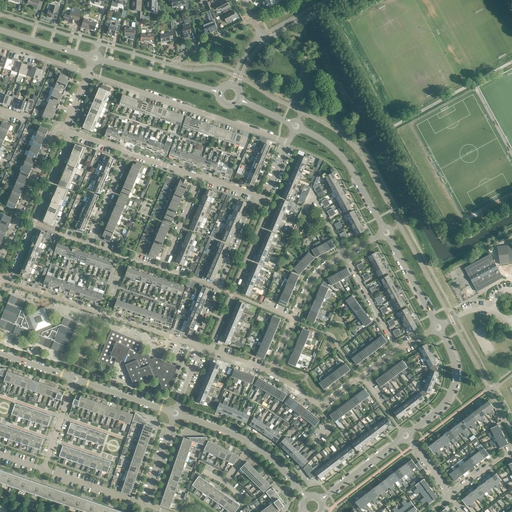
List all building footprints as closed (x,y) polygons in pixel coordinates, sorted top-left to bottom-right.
[(39,0),(28,0),(28,3),(37,7),(37,9),(40,10),(43,2),(39,1),(40,0),(39,0)] [(132,0),(132,9),(140,10),(141,0),(132,0)] [(154,0),(146,0),(147,10),(154,10),(154,13),(157,13),(157,6),(154,6),(154,0)] [(184,0),(171,0),(173,7),(185,5),(186,11),(190,10),(189,3),(185,4),(184,0)] [(220,7),(222,11),(231,7),(227,1),(223,3),(222,0),(214,4),(217,9),(220,7)] [(57,12),(59,7),(52,5),(50,10),(49,9),(47,16),(56,19),(59,13),(57,12)] [(70,15),(65,13),(63,20),(68,22),(68,23),(72,24),(73,20),(78,22),(81,14),(72,11),(70,15)] [(233,21),(237,19),(233,11),(223,16),(227,22),(232,19),(233,21)] [(97,23),(84,19),(82,26),(94,30),(97,23)] [(217,30),(214,21),(203,26),(205,33),(213,30),(213,31),(217,30)] [(107,34),(114,36),(117,26),(120,27),(120,24),(116,23),(115,26),(110,24),(107,34)] [(190,32),(191,32),(189,24),(183,25),(184,30),(182,30),(184,38),(191,36),(190,32)] [(136,28),(125,27),(125,28),(125,29),(125,34),(125,36),(126,36),(127,37),(127,36),(128,37),(129,36),(129,34),(135,35),(136,28)] [(153,40),(154,34),(147,33),(147,34),(141,34),(141,41),(146,42),(146,41),(150,42),(150,40),(153,40)] [(170,39),(173,39),(172,33),(164,34),(165,35),(160,35),(161,38),(160,38),(160,39),(161,39),(161,42),(168,42),(168,40),(170,40),(170,39)] [(296,41),(294,36),(288,39),(291,44),(297,42),(296,41)] [(12,60),(8,58),(4,68),(12,71),(16,59),(13,58),(12,60)] [(19,60),(16,59),(12,71),(19,73),(22,63),(18,62),(19,60)] [(27,65),(22,63),(19,73),(26,76),(30,64),(27,63),(27,65)] [(33,65),(30,64),(26,76),(34,78),(37,68),(33,67),(33,65)] [(41,70),(37,68),(34,78),(41,81),(43,76),(44,77),(45,73),(44,73),(45,69),(42,68),(41,70)] [(60,74),(57,81),(67,85),(69,81),(71,82),(72,78),(60,74)] [(67,85),(57,81),(54,88),(66,93),(67,90),(65,89),(67,85)] [(104,87),(103,89),(99,88),(97,93),(107,97),(110,92),(106,91),(107,88),(104,87)] [(66,93),(54,88),(51,95),(61,99),(63,95),(65,96),(66,93)] [(107,97),(97,93),(95,98),(105,102),(107,97)] [(123,94),(122,95),(119,105),(124,107),(128,96),(123,94)] [(12,97),(6,95),(3,104),(9,106),(11,100),(14,101),(16,96),(13,95),(12,97)] [(61,99),(51,95),(48,103),(60,107),(61,105),(59,104),(61,99)] [(16,96),(14,101),(17,102),(15,108),(21,110),(24,101),(18,99),(19,97),(19,96),(16,96)] [(133,98),(128,96),(124,107),(129,108),(133,98)] [(105,102),(95,98),(93,103),(103,107),(105,102)] [(138,100),(133,98),(129,108),(135,110),(138,100)] [(28,102),(24,101),(21,110),(27,112),(28,109),(31,110),(34,101),(29,99),(28,102)] [(143,101),(138,100),(135,110),(140,112),(143,101)] [(148,103),(143,101),(140,112),(145,114),(148,103)] [(60,107),(48,103),(45,110),(55,114),(57,109),(59,110),(60,107)] [(103,107),(93,103),(91,108),(101,112),(103,107)] [(154,105),(148,103),(145,114),(150,115),(154,105)] [(159,107),(154,105),(150,115),(155,117),(159,107)] [(164,108),(159,107),(155,117),(160,119),(164,108)] [(101,112),(91,108),(89,113),(99,117),(101,112)] [(169,110),(164,108),(160,119),(165,121),(169,110)] [(55,114),(45,110),(42,117),(54,122),(55,119),(53,118),(55,114)] [(174,112),(169,110),(165,121),(170,122),(174,112)] [(179,114),(174,112),(170,122),(175,124),(179,114)] [(99,117),(89,113),(87,118),(97,122),(99,117)] [(184,115),(179,114),(175,124),(181,126),(184,115)] [(186,116),(186,117),(183,127),(188,128),(192,118),(186,116)] [(97,122),(87,118),(85,123),(95,127),(97,122)] [(197,120),(192,118),(188,128),(193,130),(197,120)] [(202,121),(197,120),(193,130),(198,132),(202,121)] [(207,123),(202,121),(198,132),(203,134),(207,123)] [(10,125),(2,122),(0,127),(8,130),(10,125)] [(95,127),(85,123),(82,128),(93,132),(95,127)] [(212,125),(207,123),(203,134),(208,135),(212,125)] [(217,127),(212,125),(208,135),(213,137),(217,127)] [(48,130),(40,126),(38,131),(46,135),(48,130)] [(114,126),(113,129),(110,138),(115,140),(119,128),(114,126)] [(8,130),(0,127),(0,132),(6,135),(8,130)] [(105,136),(110,138),(113,129),(108,127),(105,136)] [(222,128),(217,127),(213,137),(219,139),(222,128)] [(124,130),(119,128),(115,140),(120,142),(121,140),(123,132),(124,130)] [(227,130),(222,128),(219,139),(224,141),(227,130)] [(129,132),(124,130),(123,132),(121,140),(126,141),(129,132)] [(232,132),(227,130),(224,141),(229,142),(232,132)] [(46,135),(38,131),(36,136),(44,140),(46,135)] [(134,134),(129,132),(126,141),(131,143),(134,134)] [(238,134),(232,132),(229,142),(234,144),(238,134)] [(139,136),(134,134),(131,143),(136,145),(139,136)] [(243,135),(238,134),(234,144),(239,146),(243,135)] [(248,137),(243,135),(239,146),(244,148),(248,137)] [(44,140),(36,136),(34,141),(42,145),(44,140)] [(144,137),(139,136),(136,145),(141,147),(144,137)] [(149,139),(144,137),(141,147),(146,148),(149,139)] [(155,141),(149,139),(146,148),(151,150),(155,141)] [(42,145),(34,141),(32,146),(40,150),(42,145)] [(160,143),(155,141),(151,150),(156,152),(160,143)] [(166,141),(165,144),(162,154),(167,155),(171,142),(166,141)] [(262,142),(260,147),(269,151),(271,146),(262,142)] [(165,144),(160,143),(156,152),(162,154),(165,144)] [(75,144),(74,148),(73,149),(84,154),(86,149),(75,144)] [(40,150),(32,146),(30,151),(38,155),(40,150)] [(177,149),(172,147),(169,156),(174,158),(177,149)] [(269,151),(260,147),(257,152),(267,156),(269,151)] [(84,154),(73,149),(71,154),(81,159),(84,154)] [(182,150),(177,149),(174,158),(179,160),(182,150)] [(187,152),(182,150),(179,160),(184,161),(187,152)] [(38,155),(30,151),(27,156),(36,159),(38,155)] [(193,154),(187,152),(184,161),(189,163),(193,154)] [(267,156),(257,152),(255,157),(264,161),(267,156)] [(81,159),(71,154),(69,159),(79,164),(81,159)] [(198,156),(193,154),(189,163),(195,165),(198,156)] [(105,155),(103,160),(112,164),(115,159),(105,155)] [(296,157),(295,159),(306,164),(308,158),(305,157),(300,155),(298,158),(296,158),(296,157)] [(36,159),(27,156),(25,161),(33,164),(36,159)] [(203,157),(198,156),(195,165),(200,167),(203,157)] [(208,159),(203,157),(200,167),(205,168),(208,159)] [(264,161),(255,157),(253,162),(262,166),(264,161)] [(79,164),(69,159),(67,164),(77,169),(79,164)] [(213,161),(208,159),(205,168),(210,170),(213,161)] [(306,164),(295,159),(294,161),(295,161),(295,160),(297,162),(295,165),(304,169),(306,164)] [(112,164),(103,160),(101,165),(110,169),(112,164)] [(33,164),(25,161),(23,166),(31,169),(33,164)] [(218,163),(213,161),(210,170),(215,172),(217,164),(218,165),(218,163)] [(131,169),(139,172),(142,174),(145,166),(136,162),(135,165),(133,164),(131,169)] [(262,166),(253,162),(251,167),(260,171),(262,166)] [(77,169),(67,164),(65,169),(75,174),(77,169)] [(215,172),(214,174),(219,176),(223,166),(218,165),(217,164),(215,172)] [(110,169),(101,165),(99,170),(108,174),(110,169)] [(304,169),(295,165),(294,169),(291,169),(292,168),(291,168),(291,170),(301,174),(304,169)] [(31,169),(23,166),(21,171),(29,174),(31,169)] [(228,168),(223,166),(219,176),(225,177),(228,168)] [(260,171),(251,167),(249,172),(258,176),(260,171)] [(233,170),(228,168),(225,177),(230,179),(233,170)] [(75,174),(65,169),(63,174),(73,179),(75,174)] [(139,172),(131,169),(129,174),(137,177),(139,172)] [(108,174),(99,170),(97,175),(106,179),(108,174)] [(301,174),(291,170),(290,172),(290,171),(292,172),(291,176),(299,179),(301,174)] [(29,174),(21,171),(19,176),(27,179),(29,174)] [(325,177),(327,182),(335,178),(333,175),(335,173),(336,174),(336,173),(335,171),(325,177)] [(258,176),(249,172),(247,177),(256,181),(258,176)] [(73,179),(63,174),(61,179),(71,184),(73,179)] [(137,177),(129,174),(127,179),(135,182),(137,177)] [(106,179),(97,175),(95,180),(104,184),(106,179)] [(27,179),(19,176),(17,181),(25,184),(27,179)] [(299,179),(291,176),(289,180),(287,179),(287,178),(286,180),(297,185),(299,179)] [(178,177),(175,185),(186,189),(188,184),(186,183),(187,180),(181,177),(181,178),(178,177)] [(256,181),(247,177),(245,182),(254,186),(256,181)] [(337,181),(335,178),(327,182),(330,187),(340,182),(339,180),(339,181),(337,181)] [(71,184),(61,179),(59,184),(69,189),(71,184)] [(135,182),(127,179),(124,184),(133,187),(135,182)] [(104,184),(95,180),(93,185),(102,189),(104,184)] [(297,185),(286,180),(285,182),(286,182),(286,181),(288,183),(286,186),(295,190),(297,185)] [(25,184),(17,181),(15,186),(23,189),(25,184)] [(341,183),(340,182),(330,187),(333,192),(341,188),(339,185),(341,183),(341,184),(341,183)] [(135,189),(133,187),(124,184),(122,189),(131,192),(133,194),(135,189)] [(102,189),(93,185),(91,190),(100,194),(102,189)] [(186,189),(175,185),(173,190),(184,194),(186,189)] [(23,189),(15,186),(13,191),(21,194),(23,189)] [(58,186),(56,191),(66,196),(68,191),(58,186)] [(295,190),(286,186),(285,190),(283,190),(283,189),(282,191),(293,195),(295,190)] [(343,191),(341,188),(333,192),(336,197),(346,192),(345,190),(345,191),(343,191)] [(131,192),(122,189),(120,194),(128,198),(131,192)] [(206,189),(204,194),(212,198),(214,192),(206,189)] [(184,194),(173,190),(171,195),(182,199),(184,194)] [(21,194),(13,191),(11,196),(19,199),(21,194)] [(66,196),(56,191),(54,196),(64,201),(66,196)] [(293,195),(282,191),(281,193),(282,192),(284,193),(282,197),(290,201),(293,195)] [(99,196),(90,192),(88,197),(97,201),(99,196)] [(347,193),(346,192),(336,197),(338,202),(346,198),(344,195),(346,193),(347,194),(347,193)] [(212,198),(204,194),(202,199),(210,203),(212,198)] [(182,199),(171,195),(169,199),(180,204),(182,199)] [(19,199),(11,196),(9,201),(17,204),(19,199)] [(64,201),(54,196),(51,201),(62,206),(64,201)] [(119,196),(117,201),(128,206),(130,200),(119,196)] [(97,201),(88,197),(86,202),(95,206),(97,201)] [(348,201),(346,198),(338,202),(339,203),(336,204),(338,208),(341,207),(351,202),(350,200),(350,201),(348,201)] [(180,204),(169,199),(167,204),(177,209),(180,204)] [(210,203),(202,199),(200,204),(208,208),(210,203)] [(281,199),(279,204),(287,207),(289,202),(281,199)] [(4,205),(6,206),(14,209),(17,204),(9,201),(6,200),(4,205)] [(238,200),(236,205),(244,209),(247,203),(238,200)] [(62,206),(51,201),(49,206),(60,211),(62,206)] [(128,206),(117,201),(115,206),(123,209),(126,211),(128,206)] [(95,206),(86,202),(84,207),(93,211),(95,206)] [(352,203),(351,202),(341,207),(339,209),(341,212),(343,211),(344,212),(352,208),(350,205),(352,203),(352,204),(352,203)] [(177,209),(167,204),(164,209),(175,214),(177,209)] [(211,209),(208,208),(200,204),(198,209),(206,213),(209,214),(211,209)] [(279,204),(277,209),(285,212),(286,209),(290,211),(291,209),(288,208),(287,207),(279,204)] [(244,209),(236,205),(234,210),(242,213),(244,209)] [(60,211),(49,206),(47,211),(57,216),(60,211)] [(123,209),(115,206),(113,211),(121,214),(123,209)] [(93,211),(84,207),(81,212),(91,216),(93,211)] [(175,214),(164,209),(162,214),(173,219),(175,214)] [(206,213),(198,209),(196,214),(204,217),(206,213)] [(277,209),(275,214),(282,217),(285,212),(277,209)] [(242,213),(234,210),(232,215),(240,218),(242,213)] [(57,216),(47,211),(45,216),(55,221),(57,216)] [(121,214),(113,211),(111,216),(119,219),(121,214)] [(353,211),(345,215),(343,216),(346,221),(358,214),(357,213),(355,214),(353,211)] [(91,216),(81,212),(79,217),(88,221),(91,216)] [(0,214),(0,219),(1,219),(9,223),(11,218),(1,213),(0,214)] [(173,219),(162,214),(160,220),(171,224),(173,219)] [(204,217),(196,214),(194,219),(202,222),(204,217)] [(275,214),(273,219),(280,222),(282,219),(286,221),(286,219),(284,218),(282,217),(275,214)] [(359,216),(358,214),(346,221),(349,226),(351,225),(359,221),(357,217),(359,216)] [(240,218),(232,215),(230,220),(238,223),(240,218)] [(55,221),(45,216),(43,221),(53,226),(55,221)] [(122,221),(119,219),(111,216),(109,221),(117,224),(120,226),(122,221)] [(88,221),(79,217),(77,222),(86,226),(88,221)] [(9,223),(1,219),(0,221),(0,224),(7,228),(9,223)] [(202,222),(194,219),(192,224),(200,227),(202,222)] [(273,219),(271,224),(282,229),(283,227),(279,225),(280,222),(273,219)] [(238,223),(230,220),(228,225),(236,228),(238,223)] [(117,224),(109,221),(107,226),(115,229),(117,224)] [(157,227),(160,228),(168,231),(170,226),(159,221),(157,227)] [(361,224),(359,221),(351,225),(354,230),(364,224),(363,223),(361,224)] [(86,226),(77,222),(74,230),(73,230),(83,233),(82,233),(83,231),(84,231),(86,226)] [(200,227),(192,224),(189,229),(198,233),(200,227)] [(271,224),(268,229),(276,232),(277,229),(281,231),(282,229),(271,224)] [(365,226),(364,224),(354,230),(356,235),(364,231),(362,227),(364,226),(365,226)] [(236,228),(228,225),(226,230),(234,233),(236,228)] [(115,229),(107,226),(105,231),(113,234),(115,229)] [(168,231),(160,228),(158,233),(166,236),(168,231)] [(38,229),(38,232),(36,235),(45,238),(47,233),(38,229)] [(234,233),(226,230),(224,235),(232,238),(234,233)] [(113,234),(105,231),(103,236),(105,237),(104,240),(110,242),(113,234)] [(268,231),(266,236),(277,241),(278,239),(274,237),(275,234),(268,231)] [(155,232),(153,236),(164,241),(166,236),(158,233),(155,232)] [(188,232),(186,237),(194,240),(196,235),(188,232)] [(45,238),(36,235),(34,240),(43,243),(45,238)] [(232,238),(224,235),(221,240),(230,244),(232,238)] [(164,241),(153,236),(151,241),(162,246),(164,241)] [(266,236),(263,241),(271,244),(272,241),(276,243),(277,241),(266,236)] [(194,240),(186,237),(184,242),(192,245),(194,240)] [(324,243),(321,245),(325,252),(330,250),(326,242),(326,241),(324,238),(322,240),(324,243)] [(43,243),(34,240),(32,245),(41,248),(43,243)] [(331,240),(326,242),(330,250),(335,247),(331,240)] [(162,246),(151,241),(149,246),(160,251),(162,246)] [(263,241),(261,246),(269,249),(270,250),(273,251),(274,249),(270,247),(271,244),(263,241)] [(192,245),(184,242),(182,247),(190,250),(192,245)] [(221,242),(218,247),(227,251),(229,246),(221,242)] [(317,243),(315,244),(316,246),(317,247),(321,255),(325,252),(321,245),(319,246),(317,243)] [(57,244),(54,253),(60,254),(63,245),(57,244)] [(511,244),(498,247),(499,254),(501,254),(501,257),(500,257),(501,264),(511,262),(511,244)] [(41,248),(32,245),(30,249),(39,253),(41,248)] [(68,247),(63,245),(60,254),(65,256),(68,247)] [(160,251),(149,246),(146,254),(154,258),(155,255),(158,256),(160,251)] [(261,246),(259,251),(267,254),(269,249),(261,246)] [(73,249),(68,247),(65,256),(70,258),(73,249)] [(190,250),(182,247),(180,252),(188,255),(190,250)] [(227,251),(218,247),(216,252),(224,256),(227,251)] [(317,247),(312,250),(316,257),(321,255),(317,247)] [(39,253),(30,249),(28,254),(37,258),(39,253)] [(78,251),(73,249),(70,258),(75,260),(78,251)] [(83,252),(78,251),(75,260),(80,261),(83,252)] [(259,251),(257,256),(265,259),(267,254),(259,251)] [(88,254),(83,252),(80,261),(85,263),(88,254)] [(188,255),(180,252),(178,257),(186,260),(188,255)] [(224,256),(216,252),(214,257),(222,261),(224,256)] [(303,252),(301,254),(304,256),(305,257),(311,262),(314,258),(308,252),(306,255),(303,252)] [(368,256),(371,261),(381,256),(380,254),(380,255),(378,256),(376,252),(368,256)] [(37,258),(28,254),(26,259),(35,263),(37,258)] [(93,256),(88,254),(85,263),(90,265),(93,256)] [(490,254),(472,264),(464,268),(469,277),(470,276),(473,282),(472,283),(477,292),(503,278),(498,269),(497,270),(494,265),(494,263),(495,263),(490,254)] [(99,258),(93,256),(90,265),(95,267),(99,258)] [(257,256),(255,261),(263,264),(265,259),(257,256)] [(382,258),(381,256),(371,261),(373,266),(381,262),(379,259),(381,257),(382,258)] [(186,260),(178,257),(176,262),(184,265),(186,260)] [(222,261),(214,257),(212,262),(220,266),(222,261)] [(305,257),(301,261),(307,266),(311,262),(305,257)] [(104,259),(99,258),(95,267),(101,268),(104,259)] [(35,263),(26,259),(24,264),(33,268),(35,263)] [(109,261),(104,259),(101,268),(106,270),(109,261)] [(114,263),(109,261),(106,270),(111,272),(114,263)] [(301,261),(297,264),(303,270),(307,266),(301,261)] [(220,266),(212,262),(210,267),(218,271),(220,266)] [(383,266),(381,262),(373,266),(376,271),(386,266),(385,264),(386,265),(383,266)] [(254,263),(252,268),(260,271),(262,266),(254,263)] [(33,268),(24,264),(22,269),(30,273),(33,268)] [(297,264),(293,269),(300,274),(303,270),(297,264)] [(207,266),(205,271),(216,276),(218,271),(210,267),(207,266)] [(387,268),(386,266),(376,271),(379,277),(387,272),(385,269),(387,267),(387,268)] [(133,269),(128,268),(125,276),(130,278),(133,269)] [(252,268),(250,273),(258,276),(260,271),(252,268)] [(347,268),(342,271),(346,278),(350,275),(347,268)] [(30,273),(22,269),(19,275),(25,277),(25,278),(28,279),(30,273)] [(138,271),(133,269),(130,278),(129,281),(134,282),(135,279),(138,271)] [(216,276),(205,271),(202,279),(205,280),(206,277),(214,281),(216,276)] [(342,271),(337,273),(341,280),(346,278),(342,271)] [(286,274),(285,276),(297,281),(299,276),(291,272),(290,276),(286,274)] [(250,273),(248,278),(260,283),(260,281),(256,279),(258,276),(250,273)] [(337,273),(332,276),(336,283),(341,280),(337,273)] [(52,277),(47,275),(43,284),(49,286),(52,277)] [(388,275),(380,279),(378,281),(381,286),(383,284),(394,279),(392,277),(393,278),(390,278),(388,275)] [(285,276),(284,278),(288,280),(287,283),(295,286),(297,281),(285,276)] [(332,276),(327,278),(328,279),(330,283),(331,285),(334,284),(336,288),(338,287),(337,284),(336,283),(332,276)] [(57,278),(52,277),(49,286),(54,287),(57,278)] [(62,280),(57,278),(54,287),(59,289),(62,280)] [(248,278),(246,283),(253,286),(255,283),(259,285),(260,283),(248,278)] [(395,281),(394,279),(383,284),(386,289),(394,285),(392,282),(394,280),(394,281),(395,281)] [(67,282),(62,280),(59,289),(64,291),(67,282)] [(169,282),(164,280),(161,288),(166,290),(169,282)] [(72,284),(67,282),(64,291),(69,293),(72,284)] [(174,283),(169,282),(166,290),(171,292),(174,283)] [(179,285),(174,283),(171,292),(176,293),(179,285)] [(246,283),(244,288),(255,293),(256,291),(252,289),(253,286),(246,283)] [(282,284),(281,286),(284,287),(285,288),(293,291),(295,286),(287,283),(286,285),(282,284)] [(78,285),(72,284),(69,293),(75,294),(78,285)] [(197,290),(200,291),(208,295),(210,290),(202,286),(203,285),(200,284),(197,290)] [(83,287),(78,285),(75,294),(80,296),(83,287)] [(184,287),(179,285),(176,293),(182,295),(184,287)] [(321,285),(319,290),(330,295),(331,293),(327,291),(328,288),(321,285)] [(396,288),(394,285),(386,289),(389,294),(399,289),(398,287),(398,288),(396,288)] [(88,289),(83,287),(80,296),(85,298),(88,289)] [(244,288),(242,293),(252,297),(253,294),(254,295),(255,293),(244,288)] [(285,288),(283,293),(290,296),(293,291),(285,288)] [(93,291),(88,289),(85,298),(90,300),(93,291)] [(400,291),(399,289),(389,294),(391,299),(399,295),(398,292),(399,290),(400,291)] [(319,290),(317,295),(324,298),(325,295),(329,297),(330,295),(319,290)] [(98,292),(93,291),(90,300),(95,301),(98,292)] [(208,295),(200,291),(198,296),(206,300),(208,295)] [(103,294),(98,292),(95,301),(100,303),(103,294)] [(283,293),(281,298),(288,301),(290,296),(283,293)] [(11,295),(0,320),(0,326),(27,338),(30,329),(33,328),(34,332),(45,307),(27,314),(27,315),(25,316),(23,311),(24,308),(22,307),(24,301),(11,295)] [(193,300),(196,301),(204,305),(206,300),(198,296),(195,295),(193,300)] [(317,295),(315,300),(326,305),(327,303),(323,301),(324,298),(317,295)] [(401,298),(399,295),(391,299),(394,304),(404,299),(403,297),(404,298),(401,298)] [(277,296),(276,298),(280,300),(279,303),(286,306),(288,301),(281,298),(280,297),(277,296)] [(348,303),(344,306),(346,307),(355,300),(352,296),(346,300),(348,303)] [(405,301),(404,299),(394,304),(397,310),(405,305),(403,302),(405,300),(405,301)] [(122,301),(117,300),(114,308),(119,310),(122,301)] [(315,300),(313,305),(320,308),(321,305),(325,307),(326,305),(315,300)] [(355,300),(346,307),(347,309),(350,307),(352,309),(359,304),(355,300)] [(204,305),(196,301),(194,306),(202,310),(204,305)] [(238,301),(236,306),(248,311),(248,309),(244,307),(246,304),(238,301)] [(354,312),(351,314),(352,316),(362,309),(359,304),(352,309),(354,312)] [(313,305),(311,310),(318,313),(319,314),(322,315),(323,313),(319,311),(320,308),(313,305)] [(202,310),(194,306),(191,311),(200,315),(202,310)] [(236,306),(234,311),(242,314),(243,311),(247,313),(248,311),(236,306)] [(49,317),(45,307),(34,332),(38,331),(39,333),(35,342),(64,354),(78,323),(64,317),(61,324),(59,323),(58,325),(52,328),(51,326),(52,325),(50,319),(51,318),(49,317)] [(398,312),(401,317),(412,312),(411,310),(410,310),(411,311),(408,311),(406,308),(398,312)] [(362,309),(352,316),(353,318),(357,315),(359,318),(365,313),(362,309)] [(187,315),(189,316),(197,320),(200,315),(191,311),(189,310),(187,315)] [(311,310),(308,315),(316,318),(318,313),(311,310)] [(234,311),(232,316),(243,321),(244,321),(246,316),(242,314),(234,311)] [(413,314),(412,312),(401,317),(404,322),(412,318),(410,315),(412,313),(412,314),(413,314)] [(365,313),(359,318),(362,322),(368,317),(365,313)] [(308,315),(306,320),(314,323),(318,325),(318,323),(315,321),(316,318),(308,315)] [(197,320),(189,316),(187,321),(195,325),(197,320)] [(232,316),(230,321),(237,324),(239,321),(242,323),(243,321),(232,316)] [(268,317),(267,319),(278,324),(281,319),(273,316),(272,319),(268,317)] [(173,319),(168,317),(165,325),(171,327),(173,319)] [(368,317),(362,322),(365,327),(372,322),(368,317)] [(414,321),(412,318),(404,322),(407,327),(417,322),(416,320),(416,321),(414,321)] [(267,319),(266,321),(270,323),(269,326),(276,329),(278,324),(267,319)] [(195,325),(187,321),(185,326),(193,330),(195,325)] [(230,321),(228,326),(235,329),(237,324),(230,321)] [(418,324),(417,322),(407,327),(410,333),(417,328),(416,325),(417,323),(418,324)] [(193,330),(185,326),(183,331),(191,335),(193,330)] [(228,326),(225,331),(233,334),(235,329),(228,326)] [(264,327),(263,329),(265,330),(267,331),(274,334),(276,329),(269,326),(268,329),(264,327)] [(303,328),(301,333),(308,337),(309,334),(313,335),(314,333),(310,332),(310,331),(303,328)] [(111,330),(98,361),(113,367),(115,361),(120,363),(120,364),(121,361),(124,362),(124,361),(140,355),(139,351),(142,343),(111,330)] [(225,331),(223,336),(235,341),(236,339),(234,338),(235,335),(233,334),(225,331)] [(267,331),(265,336),(272,339),(274,334),(267,331)] [(379,332),(378,333),(380,337),(378,339),(382,345),(387,342),(382,335),(379,332)] [(308,337),(301,333),(299,338),(310,343),(311,341),(307,339),(308,337)] [(223,336),(221,341),(229,344),(230,341),(234,343),(235,341),(223,336)] [(265,336),(262,341),(270,344),(272,339),(265,336)] [(373,337),(371,339),(378,348),(382,345),(378,339),(375,341),(373,337)] [(310,343),(299,338),(296,343),(304,347),(305,344),(309,345),(310,343)] [(259,339),(258,341),(262,343),(260,346),(268,349),(270,344),(262,341),(261,340),(259,339)] [(371,339),(369,340),(372,343),(369,345),(374,352),(378,348),(371,339)] [(304,347),(296,343),(294,348),(306,353),(307,351),(303,349),(304,347)] [(426,344),(419,348),(421,353),(429,349),(426,344)] [(362,345),(360,346),(363,350),(360,352),(365,358),(370,355),(365,348),(364,348),(362,345)] [(369,345),(365,348),(370,355),(374,352),(369,345)] [(255,347),(254,349),(266,354),(268,349),(260,346),(259,349),(255,347)] [(306,353),(294,348),(292,353),(300,356),(301,354),(305,355),(306,353)] [(254,349),(253,351),(257,353),(256,356),(264,359),(266,354),(254,349)] [(429,349),(421,353),(424,358),(431,354),(429,349)] [(355,350),(354,352),(361,361),(365,358),(360,352),(358,354),(355,350)] [(148,352),(140,355),(124,361),(124,362),(125,365),(134,385),(157,376),(157,375),(151,359),(148,352)] [(354,356),(352,358),(357,365),(361,361),(354,352),(352,353),(354,356)] [(300,356),(292,353),(290,358),(301,363),(302,361),(298,359),(300,356)] [(426,360),(422,362),(423,364),(426,363),(427,362),(434,358),(431,354),(424,358),(426,360)] [(154,358),(151,359),(157,375),(157,376),(161,387),(168,390),(174,376),(176,376),(177,374),(175,373),(176,369),(179,370),(181,366),(176,364),(175,366),(171,364),(172,363),(170,362),(169,363),(154,357),(154,358)] [(301,363),(290,358),(288,363),(295,367),(297,363),(301,365),(301,363)] [(434,358),(427,362),(429,367),(430,367),(431,369),(436,367),(435,364),(437,363),(434,358)] [(402,360),(397,364),(402,370),(403,371),(405,374),(407,373),(404,369),(407,367),(402,360)] [(213,362),(210,367),(222,372),(223,370),(219,368),(220,365),(219,364),(213,362)] [(340,362),(338,363),(346,373),(350,370),(345,363),(342,365),(340,362)] [(338,363),(336,365),(339,368),(336,370),(341,376),(346,373),(338,363)] [(397,364),(393,367),(398,374),(402,370),(397,364)] [(210,367),(208,372),(216,375),(217,372),(221,374),(222,372),(210,367)] [(393,367),(389,370),(394,377),(398,374),(393,367)] [(431,370),(429,375),(436,378),(438,373),(436,372),(437,369),(436,367),(431,369),(431,370)] [(331,369),(329,370),(331,372),(332,373),(337,380),(341,376),(336,370),(334,372),(331,369)] [(389,370),(384,374),(389,380),(394,377),(389,370)] [(239,371),(235,383),(237,383),(239,379),(241,380),(244,372),(239,371)] [(4,381),(10,383),(13,374),(7,372),(4,381)] [(208,372),(206,377),(214,380),(216,375),(208,372)] [(332,373),(328,377),(333,383),(337,380),(332,373)] [(425,373),(424,375),(428,377),(427,380),(434,383),(436,378),(429,375),(427,374),(425,373)] [(18,375),(13,374),(10,383),(15,384),(18,375)] [(384,374),(380,377),(388,387),(390,386),(387,382),(389,380),(384,374)] [(23,377),(18,375),(15,384),(20,386),(23,377)] [(323,375),(321,376),(328,386),(333,383),(328,377),(325,378),(323,375)] [(322,381),(319,383),(324,390),(328,386),(321,376),(319,378),(322,381)] [(28,379),(23,377),(20,386),(25,388),(28,379)] [(206,377),(204,382),(212,385),(213,382),(217,384),(218,382),(215,380),(214,380),(206,377)] [(380,377),(376,380),(381,387),(383,385),(386,388),(388,387),(380,377)] [(258,378),(254,385),(259,387),(263,380),(258,378)] [(33,381),(28,379),(25,388),(30,390),(33,381)] [(263,380),(259,387),(264,390),(268,383),(263,380)] [(421,381),(421,383),(424,384),(425,385),(432,388),(434,383),(427,380),(425,383),(421,381)] [(38,382),(33,381),(30,390),(35,391),(38,382)] [(44,384),(38,382),(35,391),(40,393),(44,384)] [(204,382),(202,387),(210,390),(211,390),(214,391),(215,389),(211,388),(212,385),(204,382)] [(268,383),(264,390),(266,392),(264,395),(266,397),(272,386),(268,383)] [(49,386),(44,384),(40,393),(46,395),(49,386)] [(423,390),(422,391),(426,395),(428,394),(428,392),(430,393),(432,388),(425,385),(423,390)] [(54,388),(49,386),(46,395),(51,397),(54,388)] [(272,386),(266,397),(268,398),(270,394),(273,396),(277,389),(272,386)] [(202,387),(200,392),(208,395),(210,390),(202,387)] [(59,389),(54,388),(51,397),(56,398),(59,389)] [(64,391),(59,389),(56,398),(61,400),(64,391)] [(277,389),(273,396),(278,398),(282,391),(277,389)] [(364,389),(360,392),(368,402),(369,401),(367,397),(369,395),(364,389)] [(277,400),(275,402),(277,403),(280,400),(282,401),(287,394),(282,391),(278,398),(277,400)] [(420,393),(419,392),(415,396),(420,403),(424,399),(423,397),(426,395),(422,391),(420,393)] [(200,392),(198,397),(209,401),(210,399),(206,398),(208,395),(200,392)] [(360,392),(356,395),(361,402),(363,400),(366,404),(368,402),(360,392)] [(412,393),(411,394),(413,397),(411,399),(416,406),(420,403),(415,396),(414,395),(412,393)] [(81,397),(76,395),(72,404),(78,406),(81,397)] [(356,395),(351,399),(356,405),(361,402),(356,395)] [(287,405),(285,408),(286,410),(294,400),(290,396),(285,403),(287,405)] [(86,399),(81,397),(78,406),(83,408),(86,399)] [(198,397),(196,402),(203,405),(205,402),(209,403),(209,401),(198,397)] [(91,400),(86,399),(83,408),(88,409),(91,400)] [(351,399),(347,402),(352,409),(355,407),(357,410),(359,409),(357,406),(356,405),(351,399)] [(411,399),(406,402),(411,409),(416,406),(411,399)] [(96,402),(91,400),(88,409),(93,411),(96,402)] [(219,403),(216,410),(221,413),(226,401),(224,400),(223,404),(219,403)] [(294,400),(286,410),(288,411),(291,408),(293,410),(298,403),(294,400)] [(404,400),(400,403),(402,406),(407,412),(411,409),(406,402),(406,401),(404,400)] [(226,401),(221,413),(226,415),(230,407),(227,406),(228,402),(226,401)] [(488,401),(484,404),(489,411),(494,408),(488,401)] [(101,404),(96,402),(93,411),(98,413),(101,404)] [(347,402),(343,405),(350,415),(352,414),(350,410),(352,409),(347,402)] [(296,412),(293,415),(295,416),(297,414),(298,413),(303,407),(298,403),(293,410),(296,412)] [(21,406),(15,404),(11,414),(17,416),(16,419),(17,420),(18,417),(17,417),(21,406)] [(107,406),(101,404),(98,413),(104,415),(107,406)] [(489,411),(484,404),(480,407),(485,414),(489,411)] [(343,405),(339,409),(344,415),(346,413),(349,417),(350,415),(343,405)] [(27,408),(21,406),(17,417),(18,417),(23,419),(27,408)] [(112,407),(107,406),(104,415),(109,416),(112,407)] [(402,406),(398,409),(403,416),(407,412),(402,406)] [(117,409),(112,407),(109,416),(114,418),(117,409)] [(230,407),(226,415),(231,417),(235,409),(230,407)] [(303,407),(298,413),(302,416),(307,410),(303,407)] [(485,414),(480,407),(475,411),(481,418),(485,414)] [(33,410),(27,408),(23,419),(28,420),(28,423),(29,424),(30,421),(29,421),(33,410)] [(122,411),(117,409),(114,418),(119,420),(122,411)] [(235,409),(231,417),(236,419),(240,411),(235,409)] [(245,413),(241,421),(246,423),(250,416),(247,414),(248,410),(247,410),(246,409),(245,412),(245,413)] [(339,409),(334,412),(342,422),(344,420),(341,417),(344,415),(339,409)] [(398,409),(393,412),(398,419),(403,416),(398,409)] [(39,412),(33,410),(29,421),(30,421),(35,423),(39,412)] [(304,418),(302,422),(303,423),(305,421),(306,420),(311,413),(307,410),(302,416),(304,418)] [(127,413),(122,411),(119,420),(124,422),(127,413)] [(240,411),(236,419),(241,421),(245,413),(240,411)] [(481,418),(475,411),(471,414),(476,421),(481,418)] [(45,414),(39,412),(35,423),(40,424),(39,427),(41,428),(42,425),(41,425),(45,414)] [(334,412),(330,415),(337,425),(340,423),(342,422),(334,412)] [(132,415),(127,413),(124,422),(129,424),(132,415)] [(149,423),(135,413),(133,421),(134,421),(134,422),(145,425),(147,426),(147,425),(148,424),(149,424),(149,423)] [(311,413),(306,420),(310,423),(315,417),(311,413)] [(51,416),(45,414),(41,425),(42,425),(48,427),(51,416)] [(476,421),(471,414),(467,417),(472,424),(476,421)] [(381,416),(379,418),(381,420),(382,421),(387,428),(391,424),(386,418),(384,420),(381,416)] [(254,417),(249,424),(254,427),(258,420),(254,417)] [(258,420),(254,427),(258,430),(263,423),(260,422),(263,418),(261,417),(259,419),(258,420)] [(313,425),(310,428),(312,430),(315,426),(315,427),(320,420),(315,417),(310,423),(313,425)] [(472,424),(467,417),(462,420),(468,427),(472,424)] [(468,427),(462,420),(458,424),(466,434),(468,433),(465,429),(468,427)] [(382,421),(378,424),(383,431),(387,428),(382,421)] [(263,423),(258,430),(263,433),(270,423),(268,422),(265,425),(263,423)] [(77,425),(71,423),(67,434),(72,435),(71,438),(73,439),(74,436),(73,436),(77,425)] [(270,423),(263,433),(267,436),(272,429),(274,426),(270,423)] [(371,424),(369,426),(372,429),(369,431),(374,437),(378,434),(373,428),(373,427),(371,424)] [(378,424),(373,428),(378,434),(383,431),(378,424)] [(466,434),(458,424),(454,427),(459,434),(462,432),(464,435),(466,434)] [(83,427),(77,425),(73,436),(74,436),(79,438),(83,427)] [(500,430),(498,425),(490,429),(492,432),(488,433),(489,435),(500,430)] [(13,429),(7,427),(4,438),(9,439),(10,440),(13,429)] [(89,429),(83,427),(79,438),(84,439),(83,442),(85,443),(86,440),(85,440),(89,429)] [(272,429),(267,436),(272,439),(279,429),(277,427),(274,431),(272,429)] [(459,434),(454,427),(450,430),(455,437),(459,434)] [(19,431),(13,429),(10,440),(9,439),(8,442),(10,443),(11,440),(16,442),(19,431)] [(95,431),(89,429),(85,440),(86,440),(91,442),(95,431)] [(279,429),(272,439),(276,442),(281,435),(278,433),(281,430),(279,429)] [(455,437),(450,430),(445,434),(451,440),(453,439),(456,442),(457,441),(456,438),(455,437)] [(503,434),(500,430),(489,435),(490,437),(494,436),(495,438),(503,434)] [(25,433),(19,431),(16,442),(21,443),(20,446),(22,447),(22,444),(25,433)] [(101,433),(95,431),(91,442),(96,443),(95,446),(97,447),(98,444),(97,444),(101,433)] [(362,431),(360,432),(363,435),(360,437),(365,444),(370,441),(365,434),(364,433),(362,431)] [(369,431),(365,434),(370,441),(374,437),(369,431)] [(31,435),(25,433),(22,444),(27,446),(31,435)] [(107,435),(101,433),(97,444),(98,444),(103,446),(107,435)] [(451,440),(445,434),(441,437),(446,444),(451,440)] [(505,439),(503,434),(495,438),(497,441),(493,443),(494,445),(497,444),(498,443),(505,439)] [(37,437),(31,435),(27,446),(32,448),(33,448),(37,437)] [(284,438),(279,444),(283,448),(291,439),(290,437),(289,439),(286,436),(284,438)] [(355,436),(354,437),(361,447),(365,444),(360,437),(358,439),(355,436)] [(43,439),(37,437),(33,448),(32,448),(32,450),(33,451),(34,448),(40,450),(43,439)] [(207,437),(190,437),(190,438),(190,440),(192,441),(202,445),(204,445),(207,437)] [(361,447),(354,437),(352,439),(354,442),(352,444),(357,451),(361,447)] [(446,444),(441,437),(437,440),(442,447),(446,444)] [(184,438),(182,443),(190,446),(192,441),(190,440),(184,438)] [(291,439),(283,448),(286,452),(290,448),(292,446),(290,444),(293,441),(291,439)] [(508,444),(505,439),(498,443),(500,448),(508,444)] [(442,447),(437,440),(432,443),(438,450),(438,451),(440,454),(442,452),(439,449),(442,447)] [(204,450),(209,452),(213,444),(208,441),(204,450)] [(438,450),(432,443),(428,447),(433,454),(438,450)] [(218,446),(213,444),(209,452),(214,454),(218,446)] [(344,444),(342,446),(350,456),(354,452),(349,446),(347,448),(344,444)] [(479,446),(477,448),(479,451),(484,458),(489,455),(481,444),(479,446)] [(290,448),(286,452),(290,456),(295,451),(299,447),(298,445),(295,448),(292,446),(290,448)] [(69,448),(63,446),(59,457),(64,458),(65,459),(69,448)] [(223,448),(218,446),(214,454),(219,457),(223,448)] [(350,456),(342,446),(341,447),(343,450),(341,452),(346,459),(350,456)] [(295,451),(290,456),(294,459),(300,453),(298,451),(301,448),(299,447),(295,451)] [(75,450),(69,448),(65,459),(64,458),(63,461),(65,462),(66,459),(71,461),(75,450)] [(228,451),(223,448),(219,457),(224,459),(228,451)] [(81,452),(75,450),(71,461),(76,462),(75,465),(77,466),(78,463),(77,463),(81,452)] [(144,453),(136,450),(134,456),(142,459),(144,453)] [(233,453),(228,451),(224,459),(229,461),(233,453)] [(336,451),(334,452),(341,462),(346,459),(341,452),(338,454),(336,451)] [(474,453),(472,451),(470,452),(473,456),(470,458),(476,465),(480,461),(475,454),(474,453)] [(484,458),(479,451),(475,454),(480,461),(484,458)] [(87,454),(81,452),(77,463),(78,463),(83,465),(87,454)] [(341,462),(334,452),(332,454),(335,457),(332,459),(337,465),(341,462)] [(238,455),(233,453),(229,461),(234,464),(238,455)] [(300,453),(294,459),(298,463),(304,457),(300,453)] [(93,456),(87,454),(83,465),(88,467),(89,467),(93,456)] [(307,454),(298,463),(302,467),(308,461),(305,459),(308,456),(307,454)] [(99,458),(93,456),(89,467),(88,467),(87,469),(89,470),(90,467),(95,469),(99,458)] [(142,459),(134,456),(132,461),(141,464),(142,459)] [(327,457),(325,459),(333,469),(337,465),(332,459),(330,461),(327,457)] [(105,460),(99,458),(95,469),(100,471),(99,473),(101,474),(102,471),(101,471),(105,460)] [(465,460),(464,458),(462,459),(459,461),(462,464),(467,471),(471,468),(466,461),(465,460)] [(476,465),(470,458),(466,461),(471,468),(476,465)] [(333,469),(325,459),(323,460),(326,463),(324,465),(329,472),(333,469)] [(415,465),(411,459),(407,463),(412,470),(415,468),(417,471),(419,470),(415,465)] [(111,462),(105,460),(101,471),(102,471),(107,473),(111,462)] [(457,463),(455,464),(463,474),(467,471),(462,464),(459,461),(457,463)] [(240,469),(244,473),(251,466),(247,462),(240,469)] [(308,463),(303,468),(309,477),(311,475),(313,477),(316,474),(315,472),(308,463)] [(412,470),(407,463),(403,466),(408,473),(412,470)] [(183,467),(175,464),(173,469),(182,472),(183,467)] [(463,474),(455,464),(453,465),(453,466),(451,468),(453,471),(458,478),(463,474)] [(324,465),(319,469),(324,475),(329,472),(324,465)] [(255,470),(251,466),(244,473),(248,476),(255,470)] [(408,473),(403,466),(398,469),(403,476),(406,474),(409,478),(410,476),(409,474),(408,473)] [(0,469),(0,482),(5,484),(6,483),(11,485),(10,486),(19,489),(19,488),(24,490),(33,493),(35,493),(38,494),(38,495),(46,498),(47,497),(52,499),(51,500),(60,503),(60,502),(65,504),(74,507),(79,508),(79,509),(87,511),(88,511),(89,511),(123,511),(99,504),(80,497),(72,494),(39,483),(30,480),(0,469)] [(182,472),(173,469),(171,474),(180,477),(182,472)] [(319,469),(315,472),(316,474),(320,479),(324,475),(319,469)] [(403,476),(398,469),(394,473),(399,479),(401,478),(403,476)] [(259,474),(255,470),(248,476),(252,480),(259,474)] [(453,471),(449,474),(454,481),(458,478),(453,471)] [(399,479),(394,473),(390,476),(395,483),(397,486),(400,484),(402,483),(400,480),(399,479)] [(496,473),(492,477),(497,484),(498,485),(500,487),(501,486),(499,482),(501,480),(496,473)] [(262,477),(259,474),(252,480),(256,484),(262,477)] [(204,480),(199,476),(192,485),(197,488),(195,491),(196,492),(198,490),(197,489),(204,480)] [(395,483),(390,476),(385,479),(391,486),(391,487),(393,489),(395,488),(392,485),(395,483)] [(266,481),(262,477),(256,484),(260,488),(266,481)] [(497,484),(492,477),(487,480),(493,487),(497,484)] [(391,486),(385,479),(381,482),(386,489),(391,486)] [(427,484),(423,479),(415,485),(417,488),(414,491),(415,493),(427,484)] [(209,483),(204,480),(197,489),(198,490),(202,493),(209,483)] [(493,487),(487,480),(483,483),(491,494),(493,492),(490,489),(493,487)] [(270,485),(266,481),(260,488),(264,492),(270,485)] [(386,489),(381,482),(377,486),(382,493),(386,489)] [(214,487),(209,483),(202,493),(207,496),(205,498),(207,499),(208,497),(208,496),(214,487)] [(491,494),(483,483),(479,487),(484,494),(487,492),(489,495),(491,494)] [(430,488),(427,484),(415,493),(416,495),(420,492),(422,495),(430,488)] [(132,489),(124,486),(122,492),(130,495),(132,489)] [(382,493),(377,486),(372,489),(378,496),(382,493)] [(219,491),(214,487),(208,496),(208,497),(213,500),(219,491)] [(484,494),(479,487),(474,490),(480,497),(484,494)] [(434,493),(430,488),(422,495),(424,497),(420,500),(422,502),(434,493)] [(272,491),(270,489),(266,492),(272,500),(278,495),(274,489),(272,491)] [(378,496),(372,489),(368,492),(373,499),(375,498),(378,496)] [(480,497),(474,490),(470,493),(475,500),(480,497)] [(224,494),(219,491),(213,500),(217,503),(215,505),(217,507),(219,504),(218,504),(224,494)] [(373,499),(368,492),(364,495),(369,502),(373,499)] [(437,498),(434,493),(422,502),(423,504),(427,501),(429,504),(437,498)] [(475,500),(470,493),(466,496),(471,503),(472,504),(474,507),(475,505),(473,502),(475,500)] [(230,498),(224,494),(218,504),(219,504),(223,507),(230,498)] [(284,502),(278,495),(272,500),(274,502),(280,510),(284,506),(282,504),(284,502)] [(369,502),(364,495),(360,499),(365,506),(366,507),(367,509),(369,508),(367,504),(369,502)] [(471,503),(466,496),(461,500),(467,507),(471,503)] [(235,502),(230,498),(223,507),(227,510),(226,511),(228,511),(229,511),(228,511),(235,502)] [(365,506),(360,499),(355,502),(359,507),(360,509),(365,506)] [(171,503),(163,500),(161,505),(169,508),(171,503)] [(413,511),(417,509),(410,501),(406,505),(411,511),(413,511)] [(235,511),(240,505),(235,502),(228,511),(229,511),(235,511)] [(276,511),(280,510),(274,502),(269,505),(274,511),(276,511)]
